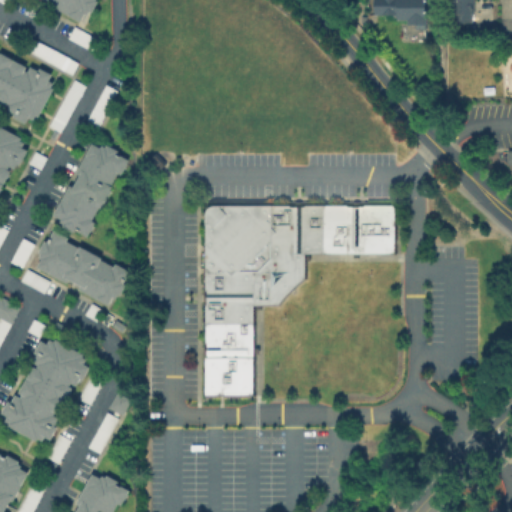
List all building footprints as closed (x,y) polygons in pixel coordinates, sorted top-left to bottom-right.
[(102,0),(96,12),(93,11),(91,14),(89,13),(84,21),(50,3),(51,0),(102,0)] [(428,0),(428,28),(410,28),(410,19),(397,19),(397,14),(376,14),(376,0),(428,0)] [(473,0),(473,23),(454,23),(454,0),(473,0)] [(71,38),(77,26),(101,39),(94,51),(71,38)] [(74,75),(28,50),(35,38),(81,63),(74,75)] [(57,83),(55,87),(57,89),(42,117),(40,116),(38,120),(33,117),(29,124),(12,114),(14,111),(11,110),(14,105),(11,103),(9,106),(0,101),(0,46),(3,48),(0,54),(2,55),(4,52),(31,67),(30,70),(32,71),(35,66),(43,70),(44,68),(56,74),(53,81),(57,83)] [(51,126),(77,79),(89,86),(64,133),(62,132),(57,140),(53,137),(57,129),(51,126)] [(108,84),(120,90),(101,126),(90,120),(108,84)] [(0,123),(25,138),(24,141),(28,143),(25,148),(31,151),(25,163),(22,162),(18,169),(13,167),(11,170),(14,171),(0,198),(0,200),(1,201),(0,202),(0,123)] [(96,144),(104,148),(106,145),(110,147),(111,145),(122,151),(121,153),(133,160),(125,175),(122,173),(115,186),(117,187),(105,209),(103,208),(97,221),(100,222),(91,237),(80,231),(79,233),(67,227),(68,224),(64,222),(66,219),(58,215),(75,182),(79,185),(82,179),(78,177),(96,144)] [(31,163),(38,151),(50,158),(44,170),(31,163)] [(206,396),(261,396),(260,307),(282,307),(288,297),(295,289),(307,279),(307,255),(399,255),(399,203),(219,202),(211,204),(206,211),(206,396)] [(0,224),(11,231),(0,250),(0,224)] [(71,241),(84,248),(85,246),(107,258),(106,260),(118,266),(119,264),(134,271),(127,283),(130,285),(124,296),(121,295),(119,299),(116,297),(112,305),(78,287),(80,284),(74,281),(72,284),(41,267),(45,259),(42,258),(45,254),(42,253),(49,241),(51,242),(57,230),(72,238),(71,241)] [(26,238),(38,244),(25,268),(13,262),(26,238)] [(30,269),(54,281),(47,294),(23,281),(30,269)] [(0,295),(4,298),(5,297),(15,302),(15,304),(23,308),(0,349),(0,321),(2,318),(0,317),(0,295)] [(94,303),(106,310),(99,322),(87,315),(94,303)] [(37,319),(49,326),(42,338),(30,331),(37,319)] [(124,334),(113,327),(118,320),(129,326),(124,334)] [(59,322),(67,326),(64,331),(56,326),(59,322)] [(59,340),(87,355),(86,357),(90,360),(88,364),(95,368),(88,381),(85,379),(80,387),(75,384),(74,387),(77,388),(63,415),(59,413),(58,416),(63,418),(59,427),(62,429),(56,441),(48,437),(46,441),(42,439),(40,441),(13,426),(14,424),(9,422),(12,417),(5,414),(14,398),(17,399),(20,395),(25,398),(26,395),(22,394),(37,366),(40,368),(42,365),(37,362),(40,355),(37,354),(45,341),(51,344),(53,339),(58,342),(59,340)] [(94,375),(106,382),(93,406),(81,399),(94,375)] [(111,408),(119,392),(134,400),(125,416),(111,408)] [(90,447),(109,413),(121,419),(102,454),(90,447)] [(50,457),(62,434),(74,441),(62,464),(60,463),(55,472),(52,470),(57,461),(50,457)] [(0,511),(0,452),(10,458),(11,456),(23,462),(22,465),(25,467),(24,469),(32,474),(21,493),(24,494),(20,502),(18,500),(17,502),(16,501),(9,511),(0,511)] [(80,511),(82,510),(77,507),(80,502),(81,502),(96,474),(105,479),(106,476),(110,478),(111,476),(122,482),(121,485),(133,491),(126,506),(122,504),(117,511),(80,511)] [(21,511),(38,478),(51,484),(36,511),(21,511)]
